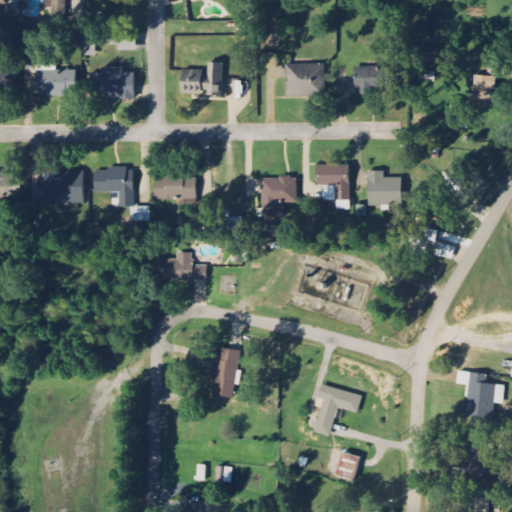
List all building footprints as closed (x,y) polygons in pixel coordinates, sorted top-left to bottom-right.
[(225,64),(210,64),(209,72),(183,71),(183,94),(208,95),(208,97),(224,98),(225,64)] [(288,97),(327,96),(326,64),(287,65),(288,97)] [(57,66),(38,66),(38,97),(80,96),(80,71),(57,71),(57,66)] [(136,74),(125,74),(125,68),(103,68),(103,74),(92,75),(93,100),(136,99),(136,74)] [(356,68),(357,96),(379,95),(378,68),(356,68)] [(475,107),(492,108),(493,77),(476,76),(475,107)] [(351,166),(319,166),(319,186),(325,186),(325,201),(338,201),(338,211),(352,210),(351,166)] [(386,172),(369,172),(370,207),(391,206),(390,200),(404,200),(403,178),(386,179),(386,172)] [(85,173),(47,173),(47,204),(86,203),(85,173)] [(157,201),(198,200),(198,176),(156,178),(157,201)] [(264,218),(284,218),(284,202),(300,201),(299,178),(263,179),(264,218)] [(454,261),(457,247),(438,243),(440,232),(417,226),(410,255),(424,258),(425,254),(454,261)] [(193,254),(179,254),(179,261),(161,260),(160,281),(208,282),(209,266),(193,266),(193,254)] [(215,397),(235,400),(241,352),(220,349),(215,397)] [(468,417),(496,419),(496,405),(506,405),(507,386),(490,385),(490,375),(460,373),(460,386),(470,386),(468,417)] [(364,397),(324,386),(320,400),(325,402),(317,434),(333,438),(340,409),(359,415),(364,397)] [(489,433),(470,432),(469,475),(488,476),(489,433)] [(363,458),(344,453),(337,477),(356,482),(363,458)] [(207,482),(208,466),(200,465),(199,482),(207,482)] [(219,482),(232,484),(235,469),(221,467),(219,482)] [(489,511),(490,499),(468,498),(467,511),(489,511)] [(200,511),(221,511),(222,504),(201,503),(200,511)]
